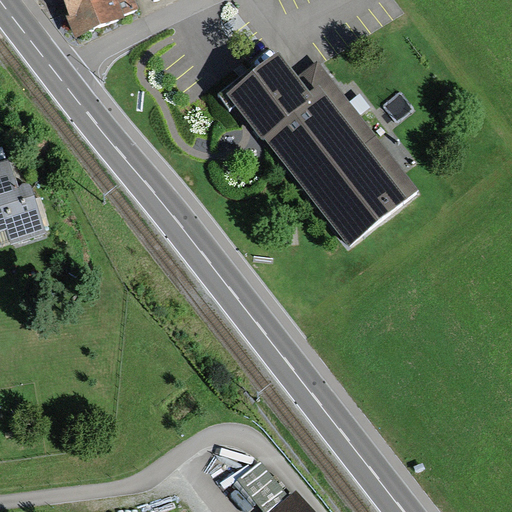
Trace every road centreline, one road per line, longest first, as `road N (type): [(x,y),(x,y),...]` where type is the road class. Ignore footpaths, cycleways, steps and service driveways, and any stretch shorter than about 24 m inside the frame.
road 1 (primary): [(391,511),(60,78)]
road 2 (residential): [(60,78),(113,41),(207,0)]
